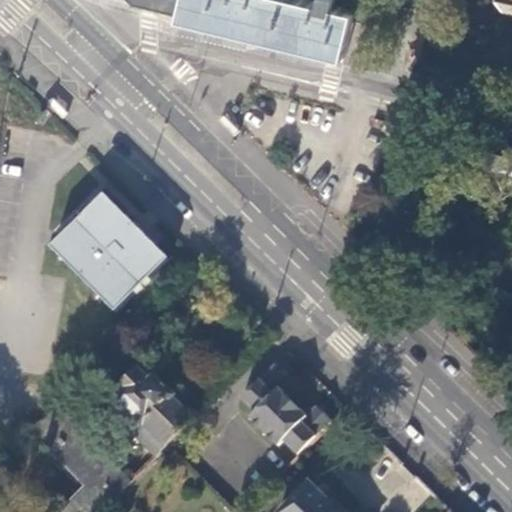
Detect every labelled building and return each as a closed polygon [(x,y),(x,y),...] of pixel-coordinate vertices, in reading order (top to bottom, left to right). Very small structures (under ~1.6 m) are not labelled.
[(168,13),(182,16),(185,0),(129,0),(134,4),(168,13)] [(293,44),(346,57),(354,21),(359,0),(185,0),(182,16),(181,17),(265,37),(293,44)] [(366,0),(359,0),(354,21),(381,28),(387,5),(366,0)] [(511,0),(506,0),(503,15),(511,16),(511,0)] [(240,132),(224,115),(218,121),(234,138),(240,132)] [(485,140),(455,133),(450,161),(478,167),(485,140)] [(511,146),(485,140),(478,167),(511,175),(511,146)] [(46,247),(116,310),(168,254),(98,190),(46,247)] [(286,441),(299,454),(333,420),(319,406),(309,415),(299,425),(272,399),(282,389),(292,379),(277,365),(243,398),(257,412),(252,417),(281,446),(286,441)] [(168,446),(193,420),(172,399),(172,397),(154,380),(151,383),(138,370),(122,387),(123,388),(113,399),(139,426),(133,433),(157,457),(168,446)] [(309,415),(282,389),(272,399),(299,425),(309,415)] [(77,426),(58,407),(32,433),(63,463),(68,459),(91,481),(67,505),(60,511),(102,511),(130,485),(133,482),(77,426)] [(344,511),(335,503),(332,507),(308,484),(281,511),(344,511)]
